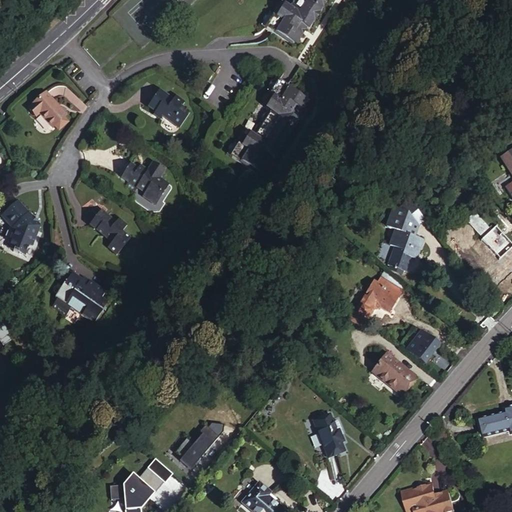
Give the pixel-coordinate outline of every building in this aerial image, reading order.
[(272,10),(260,30),(287,47),(289,44),(292,46),(303,29),(305,31),(323,0),(289,0),(285,7),(284,9),(279,6),(275,12),(272,10)] [(236,140),(224,160),(251,178),(252,175),(256,178),(267,161),(270,162),(295,125),(292,123),(304,106),(300,104),(302,101),(274,83),(261,102),(265,105),(261,111),(266,114),(265,116),(259,125),(255,131),(250,138),(249,140),(244,137),(240,143),(236,140)] [(147,105),(155,110),(161,114),(179,126),(189,110),(181,104),(184,100),(175,94),(172,99),(158,89),(147,105)] [(53,125),(56,122),(65,114),(67,113),(47,91),(29,106),(37,115),(40,111),(53,125)] [(69,119),(65,114),(56,122),(60,127),(69,119)] [(257,124),(259,125),(265,116),(263,115),(260,116),(257,120),(257,124)] [(248,137),(250,138),(255,131),(254,129),(250,130),(247,134),(248,137)] [(511,150),(499,160),(511,179),(511,183),(504,189),(511,201),(511,150)] [(128,162),(119,177),(127,182),(124,185),(132,190),(134,187),(142,192),(140,195),(151,202),(158,192),(161,194),(168,183),(159,177),(164,170),(151,161),(146,169),(143,172),(136,168),(128,162)] [(138,164),(136,168),(143,172),(146,169),(138,164)] [(154,204),(161,194),(158,192),(151,202),(154,204)] [(14,202),(0,215),(0,218),(10,228),(6,236),(8,237),(4,247),(10,249),(9,251),(15,253),(16,251),(21,253),(24,244),(28,245),(34,230),(32,230),(35,223),(32,220),(30,222),(26,218),(28,216),(14,202)] [(402,202),(393,210),(402,213),(410,223),(414,227),(420,222),(402,202)] [(405,236),(410,223),(402,213),(393,210),(387,208),(380,227),(391,231),(386,248),(391,250),(385,269),(400,274),(404,264),(401,263),(403,257),(412,260),(418,241),(405,236)] [(100,209),(96,214),(102,219),(106,214),(100,209)] [(511,226),(511,221),(502,210),(494,218),(506,231),(511,226)] [(482,237),(479,239),(496,259),(511,244),(495,225),(489,231),(474,213),(467,219),(482,237)] [(96,214),(88,224),(110,242),(106,247),(115,255),(129,237),(121,230),(126,224),(117,217),(114,221),(106,214),(102,219),(96,214)] [(54,295),(49,303),(63,311),(68,303),(91,317),(104,293),(98,290),(100,284),(84,275),(83,277),(67,267),(60,279),(59,278),(50,293),(54,295)] [(383,275),(376,286),(398,299),(403,291),(383,275)] [(359,299),(353,310),(364,319),(368,312),(371,314),(373,311),(380,309),(388,315),(398,299),(376,286),(373,284),(365,296),(368,298),(365,302),(359,299)] [(346,321),(359,328),(364,319),(353,310),(346,321)] [(364,319),(359,328),(362,330),(367,321),(364,319)] [(405,325),(401,330),(407,334),(410,328),(405,325)] [(420,333),(405,351),(423,365),(438,347),(420,333)] [(386,353),(370,372),(397,395),(413,376),(386,353)] [(511,433),(511,406),(505,409),(506,413),(479,420),(483,437),(511,430),(511,433)] [(328,417),(312,424),(329,460),(345,452),(341,444),(344,443),(338,431),(335,432),(328,417)] [(185,439),(172,453),(189,467),(196,458),(198,460),(217,437),(204,426),(190,443),(185,439)] [(123,511),(140,511),(149,501),(145,497),(149,492),(153,495),(164,483),(147,469),(137,481),(131,476),(122,487),(109,489),(110,498),(122,497),(123,511)] [(258,484),(241,504),(250,511),(283,511),(272,503),(265,497),(268,495),(269,493),(258,484)] [(453,511),(448,494),(434,499),(431,487),(424,490),(424,491),(419,492),(419,491),(400,497),(404,509),(409,507),(410,511),(453,511)] [(274,500),(268,495),(265,497),(272,503),(274,500)]
